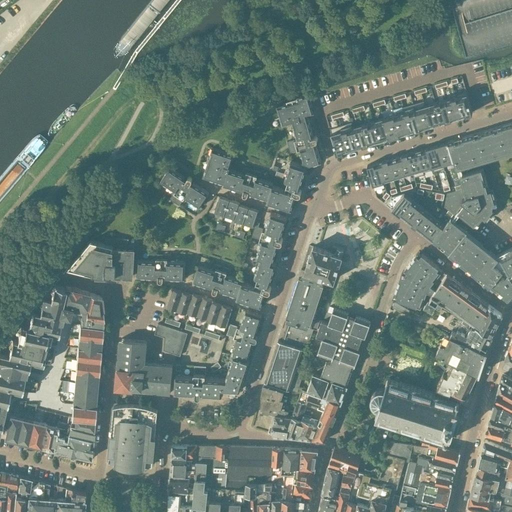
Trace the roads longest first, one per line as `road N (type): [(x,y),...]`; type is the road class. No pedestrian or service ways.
road 1 (residential): [(416,236),(400,258),(327,447),(248,435),(239,426)]
road 2 (residential): [(511,113),(332,166),(317,204)]
road 3 (residential): [(456,511),(491,359)]
road 4 (residential): [(100,472),(114,329)]
road 5 (residential): [(416,236),(511,313)]
road 6 (residential): [(239,426),(167,431),(161,477)]
